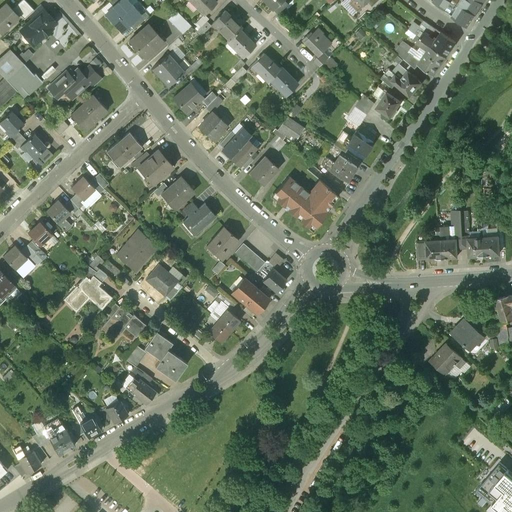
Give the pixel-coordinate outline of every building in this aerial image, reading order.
[(29,15),(35,9),(26,0),(23,0),(17,6),(26,17),(29,15)] [(119,0),(117,2),(105,13),(113,22),(133,4),(129,0),(119,0)] [(216,1),(215,0),(190,0),(204,13),(216,1)] [(262,0),(272,10),(272,9),(281,0),(262,0)] [(283,0),(281,0),(272,9),(277,14),(287,4),(283,0)] [(351,0),(350,0),(343,0),(341,3),(352,14),(358,8),(351,0)] [(438,0),(435,4),(442,9),(445,4),(448,0),(438,0)] [(481,4),(475,0),(461,0),(461,1),(458,5),(474,15),(481,4)] [(0,8),(0,31),(0,32),(18,15),(6,2),(0,8)] [(35,9),(29,15),(33,19),(43,9),(45,11),(46,10),(40,4),(35,9)] [(133,4),(113,22),(121,31),(133,20),(141,13),(141,12),(133,4)] [(445,4),(442,9),(452,16),(454,12),(452,9),(451,9),(445,4)] [(474,15),(458,5),(454,12),(452,16),(466,26),(474,15)] [(33,19),(20,30),(23,34),(26,34),(30,38),(30,41),(33,44),(44,35),(43,34),(46,31),(49,32),(51,30),(51,27),(50,27),(55,22),(45,11),(43,9),(33,19)] [(144,9),(141,12),(141,13),(133,20),(137,24),(148,14),(144,9)] [(240,26),(225,10),(212,22),(228,38),(239,28),(240,26)] [(178,11),(168,21),(180,34),(191,23),(178,11)] [(204,13),(196,21),(201,25),(206,20),(208,18),(204,13)] [(201,25),(197,29),(201,34),(210,24),(206,20),(201,25)] [(414,34),(419,38),(422,33),(434,41),(440,32),(424,20),(419,27),(413,23),(408,29),(414,34)] [(148,22),(129,40),(144,57),(164,40),(148,22)] [(255,44),(239,28),(228,38),(227,40),(242,56),(255,44)] [(316,28),(303,42),(317,56),(321,52),(330,43),(320,34),(321,33),(316,28)] [(455,43),(440,32),(434,41),(431,46),(445,56),(446,57),(455,43)] [(434,41),(422,33),(419,38),(430,46),(431,46),(434,41)] [(26,34),(23,34),(22,35),(22,39),(25,42),(29,42),(30,41),(30,38),(26,34)] [(419,38),(414,34),(409,42),(419,48),(412,59),(412,60),(417,64),(430,46),(419,38)] [(177,36),(167,46),(171,51),(182,41),(177,36)] [(416,71),(419,65),(417,64),(412,60),(412,59),(396,46),(392,51),(416,71)] [(431,46),(430,46),(417,64),(419,65),(433,75),(445,56),(431,46)] [(11,50),(0,59),(0,73),(4,77),(6,79),(23,63),(22,62),(18,57),(11,50)] [(29,56),(24,52),(18,57),(22,62),(29,56)] [(168,52),(151,68),(159,77),(176,61),(168,52)] [(279,68),(263,52),(247,68),(253,74),(257,71),(267,80),(269,78),(279,68)] [(317,56),(313,60),(319,65),(326,58),(321,52),(317,56)] [(198,57),(186,68),(191,72),(202,62),(198,57)] [(328,57),(323,62),(327,66),(332,61),(328,57)] [(241,58),(232,67),(236,71),(242,66),(245,62),(241,58)] [(176,61),(159,77),(167,85),(184,70),(176,61)] [(396,61),(388,70),(395,75),(395,76),(400,80),(408,72),(396,61)] [(23,63),(6,79),(10,83),(27,67),(23,63)] [(232,76),(230,77),(235,82),(246,70),(242,66),(236,71),(232,76)] [(297,82),(281,66),(279,68),(269,78),(285,94),(297,82)] [(27,67),(10,83),(17,90),(23,98),(29,93),(30,95),(44,82),(36,74),(34,75),(27,67)] [(236,71),(232,67),(227,72),(232,76),(236,71)] [(100,79),(90,68),(82,75),(89,82),(88,82),(92,87),(100,79)] [(77,69),(69,76),(65,71),(48,87),(53,93),(57,95),(60,96),(64,95),(68,93),(71,97),(88,82),(89,82),(82,75),(77,69)] [(395,75),(388,70),(384,75),(390,81),(391,81),(395,76),(395,75)] [(421,83),(408,72),(400,80),(396,85),(409,97),(421,83)] [(390,81),(384,75),(380,79),(391,88),(394,84),(391,81),(390,81)] [(400,80),(395,76),(391,81),(394,84),(396,85),(400,80)] [(4,77),(0,81),(0,106),(17,90),(10,83),(6,79),(4,77)] [(235,82),(230,77),(224,84),(229,88),(235,82)] [(202,96),(190,83),(174,97),(186,110),(202,96)] [(217,95),(211,90),(202,100),(207,105),(217,95)] [(400,102),(383,91),(379,98),(382,100),(376,108),(392,119),(397,111),(395,109),(400,102)] [(93,94),(71,114),(85,130),(107,110),(93,94)] [(217,95),(207,105),(212,110),(223,100),(217,95)] [(373,103),(363,95),(360,101),(369,109),(373,103)] [(369,109),(360,101),(355,107),(366,115),(370,109),(369,109)] [(366,115),(355,107),(348,118),(359,126),(366,115)] [(23,124),(11,110),(0,120),(8,128),(5,131),(10,136),(16,131),(23,124)] [(221,119),(212,110),(204,119),(205,120),(199,127),(214,140),(225,128),(226,129),(229,125),(228,125),(231,121),(224,115),(221,119)] [(303,127),(287,116),(278,130),(294,141),(303,127)] [(59,117),(50,125),(59,135),(68,126),(59,117)] [(231,130),(219,144),(223,147),(235,134),(231,130)] [(223,147),(222,149),(231,157),(248,139),(239,130),(235,134),(223,147)] [(10,136),(7,139),(12,144),(21,136),(16,131),(10,136)] [(129,131),(106,151),(119,166),(142,146),(129,131)] [(373,143),(356,131),(351,138),(346,146),(348,148),(363,157),(368,150),(373,143)] [(351,138),(342,132),(334,145),(345,152),(348,148),(346,146),(351,138)] [(26,141),(20,146),(25,152),(28,149),(35,157),(33,158),(34,159),(46,147),(33,134),(26,141)] [(285,141),(276,134),(269,142),(278,150),(285,141)] [(21,136),(12,144),(17,149),(20,146),(26,141),(21,136)] [(248,139),(231,157),(239,165),(240,164),(248,155),(256,146),(248,139)] [(35,157),(28,149),(25,152),(21,155),(28,163),(33,158),(35,157)] [(150,155),(138,166),(138,167),(153,184),(173,166),(158,149),(150,155)] [(146,151),(130,165),(135,170),(138,167),(138,166),(150,155),(146,151)] [(248,155),(240,164),(245,168),(253,159),(248,155)] [(265,155),(249,172),(263,184),(278,168),(265,155)] [(357,168),(340,156),(335,164),(330,171),(347,182),(357,168)] [(335,164),(326,158),(321,165),(330,171),(335,164)] [(109,183),(100,173),(93,178),(103,188),(109,183)] [(83,176),(71,187),(83,200),(95,188),(89,182),(83,176)] [(168,187),(161,194),(167,201),(169,200),(175,207),(174,209),(184,200),(183,198),(193,190),(181,176),(168,187)] [(310,193),(289,176),(272,195),(284,206),(285,206),(288,208),(287,209),(312,230),(324,216),(323,215),(328,210),(327,209),(337,196),(334,194),(335,193),(319,179),(314,185),(314,188),(310,193)] [(93,178),(89,182),(95,188),(99,192),(103,188),(93,178)] [(168,187),(163,182),(153,191),(158,197),(161,194),(168,187)] [(83,204),(75,195),(70,200),(78,209),(83,204)] [(58,200),(46,211),(58,224),(70,212),(58,200)] [(78,209),(70,200),(66,204),(74,213),(78,209)] [(192,201),(182,209),(187,214),(196,206),(192,201)] [(204,203),(182,222),(194,235),(216,216),(204,203)] [(461,210),(451,210),(452,226),(455,236),(456,236),(462,235),(461,226),(461,210)] [(468,210),(461,210),(461,226),(462,235),(470,235),(468,210)] [(503,210),(491,210),(491,221),(503,221),(503,210)] [(40,222),(28,234),(39,246),(52,235),(40,222)] [(223,226),(207,246),(222,259),(239,240),(223,226)] [(450,226),(440,227),(441,239),(451,239),(450,226)] [(138,231),(123,249),(129,254),(122,261),(135,272),(157,245),(138,229),(137,230),(138,231)] [(456,236),(455,236),(456,238),(457,249),(469,248),(468,237),(470,237),(470,235),(462,235),(456,236)] [(486,236),(483,237),(484,255),(499,254),(498,236),(486,236)] [(470,237),(468,237),(469,248),(469,255),(484,255),(483,237),(480,237),(470,237)] [(451,239),(441,239),(442,257),(457,256),(457,249),(456,238),(451,239)] [(438,239),(426,240),(427,258),(442,257),(441,239),(438,239)] [(426,240),(417,241),(418,259),(427,258),(426,240)] [(40,250),(32,242),(27,246),(35,255),(40,250)] [(265,262),(243,244),(235,253),(257,272),(265,262)] [(27,258),(15,246),(3,258),(15,270),(27,258)] [(27,246),(23,250),(31,259),(35,255),(27,246)] [(284,260),(275,253),(268,262),(277,269),(284,260)] [(107,261),(103,265),(114,274),(117,270),(107,261)] [(225,265),(220,261),(212,270),(217,274),(225,265)] [(164,269),(159,264),(146,280),(165,296),(172,288),(178,280),(164,269)] [(168,264),(164,269),(178,280),(182,275),(168,264)] [(96,272),(88,266),(81,273),(86,278),(89,281),(93,276),(101,283),(107,276),(99,269),(96,272)] [(287,280),(273,268),(263,280),(276,292),(287,280)] [(0,272),(0,288),(8,281),(0,272)] [(93,276),(89,281),(86,278),(77,286),(75,287),(76,288),(64,300),(75,311),(88,298),(102,309),(112,297),(98,286),(101,283),(93,276)] [(259,291),(244,278),(232,292),(247,305),(256,313),(257,313),(269,299),(268,298),(259,291)] [(8,281),(0,288),(0,296),(1,298),(13,286),(8,281)] [(272,294),(263,286),(259,291),(268,298),(272,294)] [(172,288),(165,296),(163,298),(168,303),(177,292),(172,288)] [(509,296),(495,299),(496,308),(498,308),(502,323),(511,320),(511,311),(511,312),(511,307),(510,305),(509,296)] [(235,305),(226,297),(225,298),(222,302),(231,310),(235,305)] [(219,305),(215,302),(208,309),(212,313),(219,305)] [(222,302),(220,304),(227,310),(230,312),(231,310),(222,302)] [(115,304),(107,313),(112,317),(119,308),(115,304)] [(212,313),(211,315),(218,321),(227,310),(220,304),(219,305),(212,313)] [(256,313),(247,305),(243,310),(252,317),(256,313)] [(128,312),(121,306),(119,308),(112,317),(102,328),(109,335),(110,336),(115,340),(126,328),(136,337),(145,325),(133,315),(130,319),(126,315),(128,312)] [(230,312),(227,310),(218,321),(230,331),(239,320),(230,312)] [(511,320),(502,323),(495,325),(497,334),(497,337),(499,347),(511,345),(511,320)] [(230,331),(218,321),(209,332),(221,343),(230,331)] [(483,336),(466,321),(454,334),(464,343),(463,344),(464,345),(465,344),(471,349),(476,343),(477,344),(483,336)] [(206,337),(197,329),(193,334),(202,342),(206,337)] [(172,344),(156,333),(145,349),(160,360),(155,367),(175,380),(186,364),(167,350),(172,344)] [(489,339),(489,349),(499,347),(497,337),(489,339)] [(465,362),(445,343),(430,359),(438,367),(439,366),(446,373),(451,368),(450,368),(453,364),(459,369),(465,362)] [(145,353),(136,347),(125,360),(134,366),(145,353)] [(146,374),(136,368),(132,372),(142,379),(143,378),(146,374)] [(9,371),(3,378),(7,383),(14,375),(9,371)] [(152,379),(146,374),(143,378),(149,383),(152,379)] [(138,382),(134,378),(130,383),(131,383),(126,389),(130,392),(138,382)] [(149,383),(143,378),(142,379),(141,380),(151,388),(152,386),(149,383)] [(141,380),(140,380),(138,382),(130,392),(146,405),(152,397),(153,398),(154,398),(156,398),(157,397),(157,395),(157,394),(157,393),(151,388),(141,380)] [(126,389),(117,382),(114,386),(122,393),(126,389)] [(119,400),(105,408),(114,423),(128,415),(119,400)] [(77,407),(72,410),(78,421),(79,423),(82,421),(78,414),(81,413),(77,407)] [(114,423),(105,408),(100,411),(109,426),(114,423)] [(82,421),(79,423),(88,438),(101,430),(93,415),(85,420),(82,421)] [(43,427),(48,424),(44,417),(30,425),(35,435),(44,430),(43,427)] [(48,424),(43,427),(44,430),(51,441),(58,455),(75,445),(66,429),(58,418),(48,424)] [(79,423),(78,421),(70,426),(83,441),(88,438),(79,423)] [(35,435),(32,437),(40,447),(51,441),(44,430),(35,435)] [(20,463),(26,473),(41,465),(33,450),(25,455),(20,445),(13,449),(20,463)] [(14,467),(9,462),(20,476),(26,473),(20,463),(14,467)] [(511,511),(511,472),(500,462),(476,490),(502,511),(511,511)]
